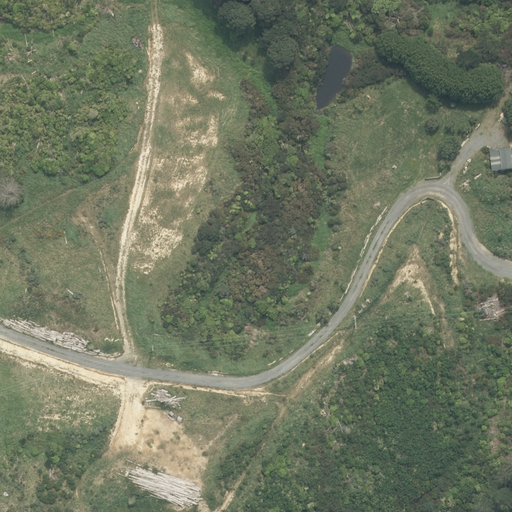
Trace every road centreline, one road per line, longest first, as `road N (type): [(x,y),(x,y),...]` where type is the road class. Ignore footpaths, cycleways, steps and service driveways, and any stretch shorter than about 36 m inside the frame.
road 1 (track): [(453,194),(426,190),(392,212),(333,325),(289,362),(247,382),(97,365),(0,329)]
road 2 (track): [(148,374),(120,309),(158,0)]
road 3 (track): [(511,264),(498,263),(467,236),(453,194),(461,161),(511,127)]
